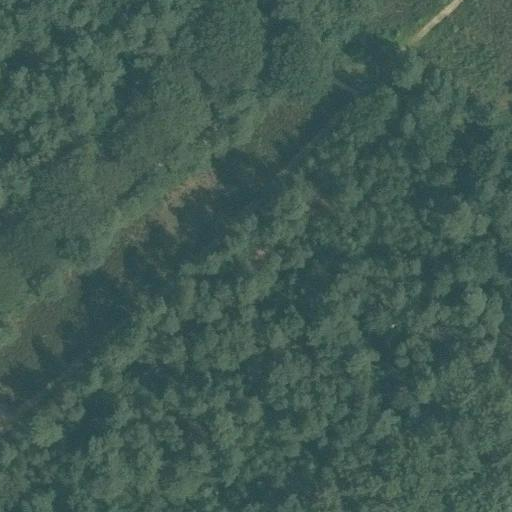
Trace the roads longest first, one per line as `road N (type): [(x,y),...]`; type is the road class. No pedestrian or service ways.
road 1 (track): [(461,0),(0,428)]
road 2 (track): [(0,283),(277,50)]
road 3 (track): [(223,0),(511,142)]
